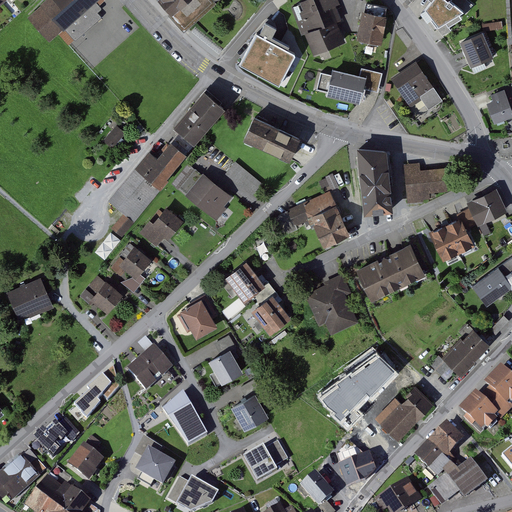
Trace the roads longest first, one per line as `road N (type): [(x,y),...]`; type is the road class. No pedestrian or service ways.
road 1 (residential): [(337,131),(330,150),(154,319)]
road 2 (tertiary): [(337,131),(203,65),(136,0)]
road 3 (residential): [(352,511),(511,339)]
road 4 (residential): [(501,174),(292,273)]
road 5 (residential): [(154,319),(0,453)]
road 6 (residential): [(389,0),(470,117),(474,159)]
road 7 (residential): [(154,319),(229,456)]
road 8 (tertiary): [(474,159),(337,131)]
